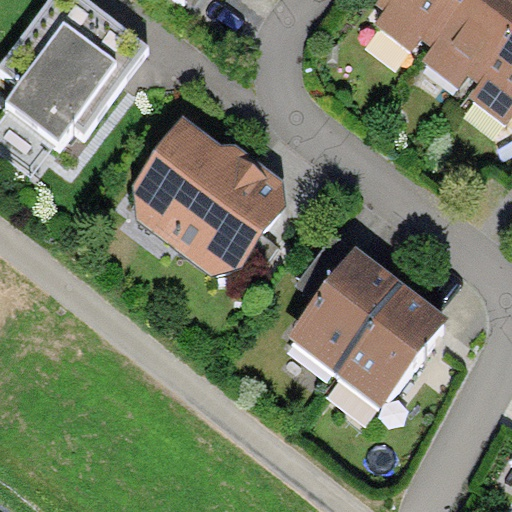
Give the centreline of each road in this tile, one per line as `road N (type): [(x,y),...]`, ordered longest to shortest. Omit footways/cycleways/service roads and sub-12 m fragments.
road 1 (residential): [(0,240),(355,511)]
road 2 (residential): [(309,0),(279,70),(294,113),(506,284),(511,304)]
road 3 (residential): [(511,333),(431,511)]
